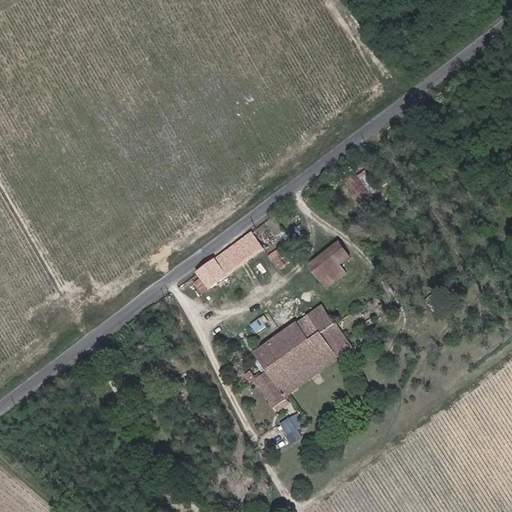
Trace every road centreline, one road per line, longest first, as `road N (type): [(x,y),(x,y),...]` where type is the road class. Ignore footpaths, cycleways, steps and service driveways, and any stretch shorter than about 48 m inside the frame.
road 1 (unclassified): [(0,411),(511,21)]
road 2 (unknown): [(192,265),(276,437)]
